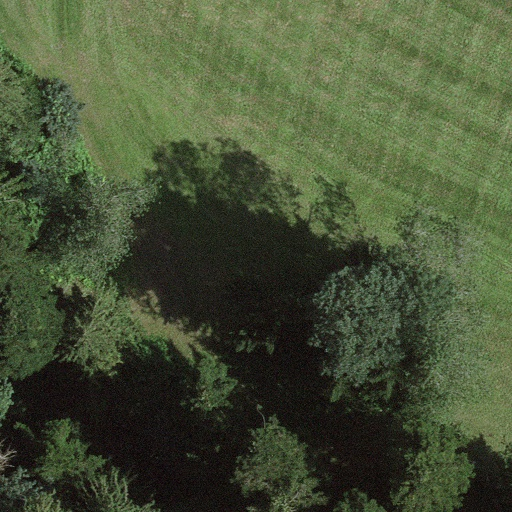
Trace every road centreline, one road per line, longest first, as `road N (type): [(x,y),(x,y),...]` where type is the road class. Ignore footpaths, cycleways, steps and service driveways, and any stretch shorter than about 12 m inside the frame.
road 1 (track): [(0,280),(185,352),(284,441),(346,511)]
road 2 (track): [(185,352),(166,275),(78,103),(67,0)]
